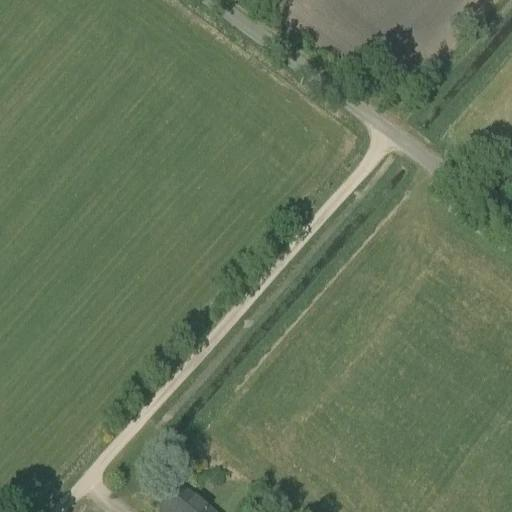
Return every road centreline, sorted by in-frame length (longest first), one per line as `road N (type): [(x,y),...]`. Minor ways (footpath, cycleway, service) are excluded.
road 1 (track): [(394,135),(48,511)]
road 2 (unclassified): [(511,218),(212,0)]
